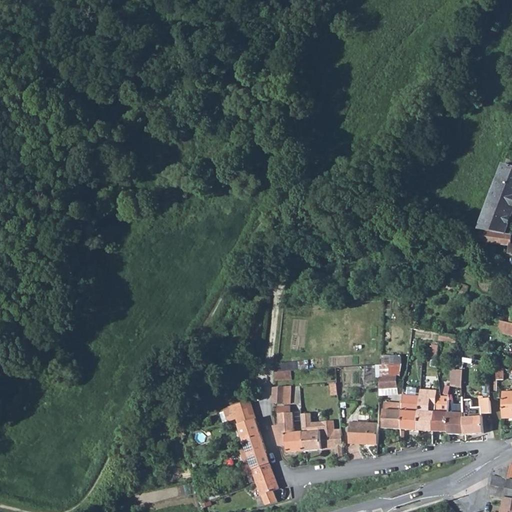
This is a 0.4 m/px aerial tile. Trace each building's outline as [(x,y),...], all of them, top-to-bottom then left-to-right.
[(511,166),(506,165),(480,230),(482,231),(505,234),(511,217),(511,166)] [(482,231),(478,242),(510,246),(511,238),(511,234),(505,234),(482,231)] [(511,323),(501,322),(500,328),(504,334),(511,335),(511,323)] [(457,335),(441,334),(440,341),(457,343),(457,335)] [(439,346),(433,345),(433,350),(430,349),(428,360),(437,361),(439,346)] [(402,356),(383,356),(383,365),(402,364),(402,356)] [(276,372),(277,372),(291,371),(298,370),(298,362),(277,364),(276,372)] [(463,371),(453,370),(452,387),(463,388),(463,371)] [(277,372),(276,381),(291,380),(291,371),(277,372)] [(381,377),(380,396),(398,395),(398,381),(401,381),(400,376),(381,377)] [(274,388),(273,403),(285,404),(291,404),(292,386),(274,388)] [(422,397),(420,431),(434,432),(436,395),(440,395),(440,391),(436,391),(421,390),(421,397),(422,397)] [(511,391),(503,392),(504,419),(511,418),(511,391)] [(403,417),(403,430),(420,431),(422,397),(421,397),(404,395),(404,400),(403,417)] [(436,395),(434,432),(449,432),(450,432),(449,402),(450,397),(441,396),(441,395),(440,395),(436,395)] [(491,414),(490,398),(484,399),(483,397),(479,396),(479,400),(481,400),(482,407),(473,408),(472,400),(463,401),(464,405),(466,435),(484,433),(482,414),(491,414)] [(384,429),(403,430),(403,417),(404,400),(401,400),(401,403),(385,403),(384,429)] [(233,406),(224,410),(228,422),(237,419),(247,449),(241,451),(244,463),(251,461),(252,464),(241,467),(243,476),(254,473),(254,470),(272,464),(262,435),(251,401),(233,406)] [(454,402),(449,402),(450,432),(449,432),(449,435),(466,435),(464,405),(454,405),(454,402)] [(280,430),(275,431),(279,446),(288,445),(288,453),(305,452),(305,433),(304,434),(295,434),(293,413),(291,413),(290,407),(278,408),(280,425),(280,430)] [(343,456),(341,430),(335,430),(334,422),(312,424),(311,414),(302,415),(304,434),(305,433),(305,452),(335,449),(336,456),(343,456)] [(351,444),(379,445),(380,425),(352,424),(351,444)] [(272,464),(254,470),(254,473),(261,492),(266,506),(278,502),(274,491),(280,489),(272,464)] [(494,477),(491,495),(506,499),(511,465),(511,464),(495,472),(494,477)] [(511,511),(511,465),(506,499),(503,511),(511,511)]
